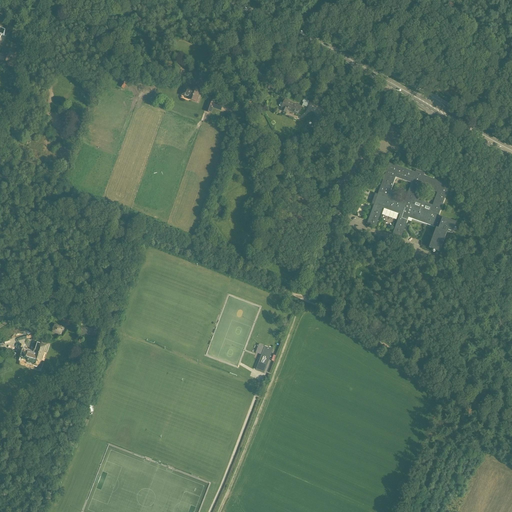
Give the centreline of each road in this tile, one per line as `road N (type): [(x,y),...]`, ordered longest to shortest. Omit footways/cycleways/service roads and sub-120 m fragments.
road 1 (track): [(0,176),(335,312),(511,419)]
road 2 (primary): [(511,151),(290,27),(213,0)]
road 3 (track): [(303,299),(217,511)]
road 4 (unknown): [(201,82),(212,81),(237,121),(187,251)]
road 5 (track): [(0,128),(44,15),(59,0)]
